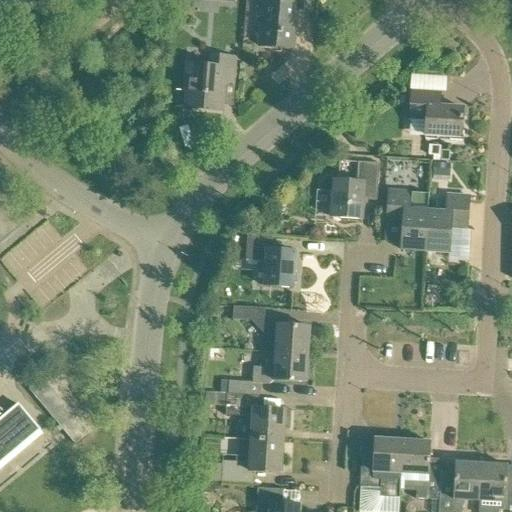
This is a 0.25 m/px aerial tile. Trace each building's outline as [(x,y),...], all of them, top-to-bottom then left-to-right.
[(0,0),(0,1),(6,15),(29,5),(26,0),(0,0)] [(311,0),(263,0),(259,47),(292,50),(295,12),(310,14),(311,0)] [(232,90),(235,58),(209,56),(208,68),(186,66),(184,92),(188,92),(187,108),(218,111),(221,83),(231,84),(231,90),(232,90)] [(463,141),(464,128),(461,128),(462,110),(439,108),(440,94),(411,92),(409,120),(426,121),(425,136),(426,136),(425,139),(463,141)] [(63,134),(57,143),(77,156),(83,147),(63,134)] [(429,145),(429,156),(440,157),(441,146),(429,145)] [(441,151),(441,161),(449,162),(450,152),(441,151)] [(376,201),(378,165),(357,163),(356,184),(333,183),(331,218),(362,220),(363,200),(376,201)] [(433,165),(432,178),(449,179),(450,166),(433,165)] [(428,195),(410,194),(388,192),(386,223),(403,224),(401,250),(425,252),(428,212),(427,212),(428,195)] [(428,212),(425,252),(449,253),(451,227),(467,229),(469,197),(447,196),(446,213),(428,212)] [(295,253),(271,252),(272,239),(247,238),(246,261),(266,263),(264,287),(293,289),(293,284),(296,284),(297,273),(293,273),(295,253)] [(264,326),(264,323),(265,310),(233,308),(232,321),(251,322),(265,338),(275,338),(274,354),(308,356),(310,328),(275,326),(275,327),(264,326)] [(268,384),(272,381),(306,384),(308,356),(274,354),(273,369),(253,368),(252,383),(268,384)] [(42,379),(28,390),(74,446),(88,434),(42,379)] [(260,384),(228,382),(227,395),(258,397),(259,397),(260,384)] [(250,440),(282,443),(284,412),(257,410),(258,397),(227,395),(226,395),(225,416),(252,418),(250,440)] [(0,462),(38,430),(18,405),(5,416),(0,409),(0,462)] [(280,474),(282,443),(250,440),(249,463),(222,462),(221,482),(252,485),(253,472),(280,474)] [(400,495),(402,442),(374,440),(373,459),(361,458),(360,472),(360,488),(359,494),(358,511),(398,511),(399,499),(400,495)] [(429,443),(402,442),(400,495),(415,496),(415,500),(438,501),(439,482),(441,460),(428,460),(429,443)] [(454,483),(439,482),(438,501),(437,511),(461,511),(465,502),(479,503),(481,465),(455,464),(454,483)] [(511,511),(511,486),(505,486),(506,467),(481,465),(479,503),(478,511),(511,511)] [(201,481),(200,493),(207,494),(211,490),(215,490),(216,482),(201,481)] [(298,511),(299,506),(282,505),(283,491),(257,489),(255,511),(298,511)]
